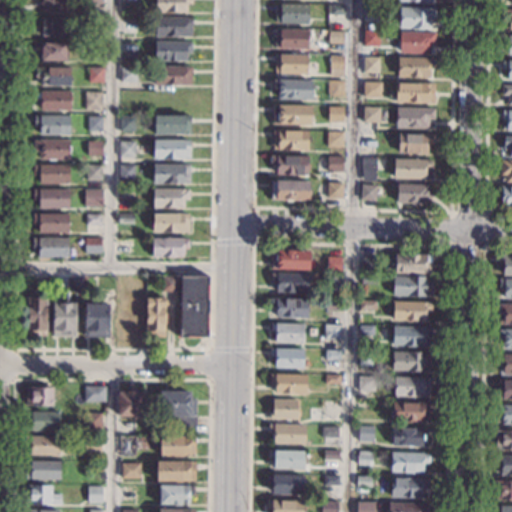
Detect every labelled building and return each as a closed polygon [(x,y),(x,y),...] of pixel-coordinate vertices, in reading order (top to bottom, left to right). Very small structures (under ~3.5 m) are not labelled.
[(72,0),(72,11),(65,11),(65,13),(41,12),(41,7),(39,7),(39,1),(41,1),(41,0),(72,0)] [(191,0),(191,5),(184,5),(184,13),(154,12),(154,0),(191,0)] [(307,24),(275,24),(275,4),(307,5),(307,24)] [(343,15),(326,15),(327,5),(343,5),(343,15)] [(379,22),(363,21),(363,6),(378,6),(379,22)] [(434,20),(430,20),(429,30),(398,29),(399,8),(435,9),(434,20)] [(511,10),(511,29),(509,29),(509,20),(506,20),(503,18),(503,13),(505,10),(511,10)] [(63,36),(41,35),(41,18),(43,18),(63,19),(63,36)] [(101,29),(84,29),(85,18),(102,18),(101,29)] [(190,37),(154,36),(154,18),(191,19),(190,37)] [(307,49),(274,49),(274,30),(307,30),(307,49)] [(330,30),(330,31),(343,32),(343,44),(327,44),(327,37),(320,37),(320,30),(330,30)] [(379,31),(378,46),(363,46),(363,31),(379,31)] [(434,43),(430,43),(429,54),(398,53),(398,32),(434,32),(434,43)] [(511,55),(508,55),(508,45),(502,45),(502,35),(511,35),(511,55)] [(64,61),(40,60),(40,48),(43,48),(43,43),(65,44),(64,61)] [(102,58),(86,57),(87,43),(102,44),(102,58)] [(189,54),(185,54),(185,61),(153,60),(153,56),(152,56),(152,50),(153,50),(153,43),(190,44),(189,54)] [(306,74),(273,74),(274,55),(306,55),(307,55),(306,74)] [(343,56),(342,77),(328,77),(329,55),(343,56)] [(378,73),(362,73),(363,57),(378,57),(378,73)] [(434,69),(429,69),(428,78),(396,77),(397,58),(434,58),(434,69)] [(511,61),(511,80),(507,80),(507,69),(502,69),(502,61),(511,61)] [(68,86),(39,85),(39,79),(33,79),(34,67),(68,68),(68,86)] [(189,85),(185,85),(185,87),(152,86),(153,67),(189,68),(189,85)] [(102,83),(86,83),(86,68),(102,68),(102,83)] [(134,83),(120,83),(120,68),(135,69),(134,83)] [(310,100),(277,99),(278,89),(273,89),(273,80),(311,80),(310,100)] [(343,96),(327,96),(327,81),(343,81),(343,96)] [(380,97),(362,97),(362,82),(380,82),(380,97)] [(433,104),(396,103),(396,83),(397,83),(434,83),(433,104)] [(511,106),(506,106),(506,95),(501,95),(501,85),(511,85),(511,106)] [(69,91),(69,111),(39,110),(40,99),(34,99),(34,94),(39,94),(39,91),(69,91)] [(99,92),(99,110),(83,110),(83,92),(99,92)] [(310,125),(273,125),(273,106),(310,106),(310,125)] [(342,121),(327,121),(327,107),(342,107),(342,121)] [(378,123),(362,123),(362,107),(364,107),(379,107),(378,123)] [(433,119),(427,119),(427,129),(396,128),(396,108),(434,109),(433,119)] [(511,131),(506,131),(507,121),(501,121),(501,110),(511,110),(511,131)] [(69,117),(68,135),(38,135),(38,128),(33,128),(33,116),(69,117)] [(133,132),(118,132),(118,116),(133,116),(133,132)] [(188,135),(152,134),(153,116),(188,117),(188,135)] [(100,132),(87,132),(87,117),(100,117),(100,132)] [(307,131),(307,150),(272,149),(272,130),(307,131)] [(342,133),(341,148),(325,147),(326,132),(342,133)] [(432,145),(426,145),(426,154),(397,153),(398,133),(432,134),(432,145)] [(511,156),(507,156),(507,151),(503,151),(503,137),(511,137),(511,156)] [(67,160),(37,159),(38,152),(32,152),(32,140),(67,141),(67,160)] [(100,156),(85,156),(85,141),(100,142),(100,156)] [(189,159),(153,158),(153,141),(189,142),(189,159)] [(133,158),(118,157),(118,142),(133,143),(133,158)] [(307,175),(274,175),(275,165),(270,165),(270,155),(307,155),(307,175)] [(342,158),(342,172),(326,172),(326,158),(342,158)] [(375,171),(374,171),(374,181),(361,180),(361,171),(360,171),(360,158),(375,158),(375,171)] [(431,180),(393,179),(393,159),(395,159),(432,160),(431,180)] [(511,182),(505,182),(505,176),(499,176),(500,161),(511,161),(511,182)] [(67,184),(38,184),(38,176),(32,176),(33,165),(68,166),(67,184)] [(99,181),(84,181),(84,166),(99,166),(99,181)] [(133,181),(118,180),(118,166),(119,166),(133,166),(133,181)] [(188,184),(152,183),(152,166),(188,167),(188,184)] [(308,201),(275,200),(275,199),(271,199),(271,182),(275,182),(275,181),(308,182),(308,201)] [(342,198),(326,198),(326,183),(342,183),(342,198)] [(427,193),(430,193),(430,205),(410,205),(410,203),(396,202),(397,184),(428,184),(427,193)] [(375,202),(360,202),(360,186),(375,186),(375,202)] [(511,208),(503,208),(503,205),(499,205),(500,186),(511,186),(511,208)] [(67,208),(37,208),(37,202),(32,202),(32,190),(68,191),(67,208)] [(187,201),(183,201),(183,209),(152,209),(152,190),(187,190),(187,201)] [(100,206),(82,206),(83,191),(100,191),(100,206)] [(132,191),(132,199),(117,199),(117,191),(132,191)] [(64,234),(36,233),(36,225),(30,225),(30,213),(65,214),(64,234)] [(99,226),(83,225),(83,214),(99,214),(99,226)] [(131,225),(115,224),(115,214),(131,215),(131,225)] [(187,222),(184,222),(184,233),(150,233),(150,215),(187,215),(187,222)] [(66,258),(35,258),(36,239),(67,240),(66,258)] [(99,254),(83,253),(83,239),(99,239),(99,254)] [(187,250),(184,250),(184,257),(150,257),(150,239),(187,239),(187,250)] [(308,271),(270,270),(270,250),(309,250),(308,271)] [(376,272),(361,272),(361,250),(376,250),(376,272)] [(431,264),(432,266),(432,271),(428,274),(394,274),(394,254),(431,255),(431,264)] [(508,255),(508,256),(511,256),(511,275),(502,275),(502,263),(500,263),(500,254),(508,255)] [(341,273),(325,272),(325,257),(341,257),(341,273)] [(308,274),(307,293),(275,292),(275,283),(270,282),(271,273),(308,274)] [(79,291),(66,291),(67,275),(71,275),(80,276),(79,291)] [(112,288),(95,287),(95,275),(112,275),(112,288)] [(175,291),(160,291),(160,275),(175,276),(175,291)] [(207,284),(205,284),(205,299),(207,299),(206,313),(205,313),(205,329),(206,329),(206,336),(179,336),(179,275),(207,275),(207,284)] [(340,291),(325,291),(325,275),(340,276),(340,291)] [(376,276),(376,284),(361,284),(361,275),(376,276)] [(432,277),(431,297),(392,295),(392,276),(432,277)] [(511,299),(503,299),(503,290),(498,289),(498,279),(511,279),(511,299)] [(43,335),(25,335),(26,296),(33,296),(44,297),(43,335)] [(165,322),(160,322),(160,336),(143,336),(144,297),(166,296),(165,322)] [(307,299),(306,318),(274,318),(274,308),(270,308),(270,298),(307,299)] [(340,301),(340,310),(325,310),(325,300),(340,301)] [(375,310),(359,310),(359,300),(375,300),(375,310)] [(430,303),(429,312),(424,312),(424,321),(391,320),(392,301),(430,303)] [(73,336),(50,335),(51,302),(74,302),(73,336)] [(107,337),(82,336),(83,302),(94,302),(107,303),(107,337)] [(511,304),(511,324),(502,324),(503,314),(498,314),(498,304),(511,304)] [(137,335),(129,335),(129,336),(122,336),(122,334),(113,333),(113,314),(126,314),(126,309),(137,309),(137,335)] [(303,343),(274,343),(274,332),(270,332),(270,323),(303,324),(303,343)] [(340,325),(340,340),(323,340),(323,325),(340,325)] [(373,326),(373,335),(358,335),(358,325),(373,326)] [(429,346),(391,345),(392,327),(394,327),(430,328),(429,346)] [(511,329),(511,348),(502,348),(502,340),(498,340),(498,329),(511,329)] [(302,368),(274,367),(274,357),(270,357),(270,349),(303,350),(302,368)] [(372,351),(371,366),(357,366),(357,350),(372,351)] [(339,360),(324,360),(324,351),(339,351),(339,360)] [(430,353),(429,372),(391,370),(392,352),(430,353)] [(511,373),(502,373),(502,364),(498,364),(498,354),(511,354),(511,373)] [(304,395),(273,394),(274,383),(269,383),(269,374),(305,375),(304,395)] [(339,385),(324,384),(324,375),(339,375),(339,385)] [(374,392),(357,391),(357,376),(372,377),(374,377),(374,392)] [(428,397),(393,396),(394,377),(429,378),(428,397)] [(511,398),(497,398),(497,379),(511,379),(511,398)] [(102,402),(81,401),(82,385),(102,386),(102,402)] [(52,406),(23,405),(23,386),(52,386),(52,406)] [(141,417),(115,417),(116,391),(141,391),(141,417)] [(188,396),(189,396),(189,415),(194,416),(194,432),(175,431),(176,416),(158,415),(158,391),(188,392),(188,396)] [(296,400),(295,420),(268,419),(269,411),(272,411),(272,400),(296,400)] [(428,404),(427,422),(391,421),(392,402),(428,404)] [(511,425),(501,425),(501,414),(496,414),(496,405),(511,405),(511,425)] [(57,411),(57,430),(23,429),(24,411),(57,411)] [(100,427),(84,427),(84,412),(100,412),(100,427)] [(133,435),(117,434),(117,421),(134,421),(133,435)] [(304,445),(272,444),(272,433),(268,433),(268,424),(304,425),(304,445)] [(372,426),(372,441),(357,441),(358,426),(372,426)] [(337,437),(321,437),(321,427),(337,427),(337,437)] [(392,427),(423,428),(422,446),(391,445),(392,427)] [(511,430),(511,449),(495,449),(495,430),(511,430)] [(57,454),(28,453),(28,448),(23,448),(23,434),(57,435),(57,454)] [(98,453),(81,452),(82,436),(99,437),(98,453)] [(194,447),(190,447),(190,453),(157,453),(157,436),(194,436),(194,447)] [(146,448),(133,448),(133,455),(117,455),(118,437),(146,438),(146,448)] [(303,469),(271,468),(271,459),(267,459),(267,449),(303,450),(303,469)] [(338,451),(338,460),(322,460),(323,450),(338,451)] [(370,455),(371,455),(371,465),(356,465),(356,455),(357,455),(357,451),(370,451),(370,455)] [(423,454),(428,454),(428,464),(423,464),(423,473),(390,472),(390,452),(423,453),(423,454)] [(511,455),(511,475),(499,475),(499,465),(494,465),(495,455),(511,455)] [(57,479),(22,478),(22,460),(58,461),(57,479)] [(193,461),(193,481),(153,480),(154,460),(193,461)] [(100,473),(85,472),(85,461),(101,462),(100,473)] [(133,477),(118,477),(118,461),(134,461),(133,477)] [(302,495),(271,494),(271,485),(266,485),(266,475),(303,476),(302,495)] [(338,486),(322,486),(322,476),(338,476),(338,486)] [(370,487),(356,487),(356,477),(371,477),(370,487)] [(427,479),(427,488),(422,488),(421,498),(390,498),(390,478),(427,479)] [(511,481),(511,500),(493,499),(494,481),(511,481)] [(191,494),(188,493),(188,503),(156,502),(157,484),(191,485),(191,494)] [(49,494),(59,494),(59,504),(21,503),(22,485),(49,486),(49,494)] [(99,497),(84,496),(84,486),(100,486),(99,497)] [(301,511),(270,511),(271,510),(266,510),(266,500),(302,501),(301,511)] [(336,511),(320,511),(320,501),(336,501),(336,511)] [(374,511),(356,511),(356,502),(370,502),(374,502),(374,511)] [(428,504),(428,511),(387,511),(388,503),(428,504)]
